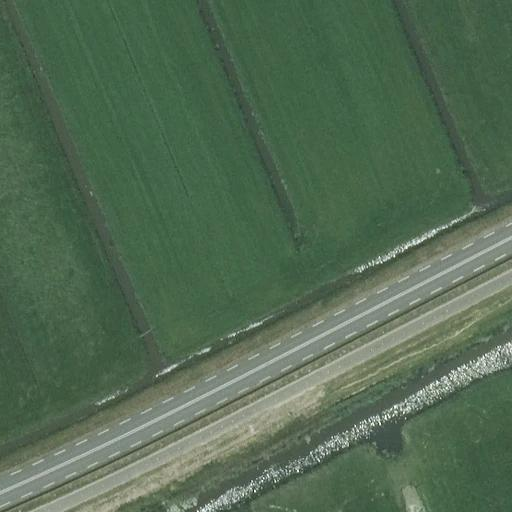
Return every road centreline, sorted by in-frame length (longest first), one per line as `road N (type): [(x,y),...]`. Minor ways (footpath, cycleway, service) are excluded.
road 1 (primary): [(0,500),(290,363),(511,241)]
road 2 (unclassified): [(42,511),(278,402),(511,278)]
